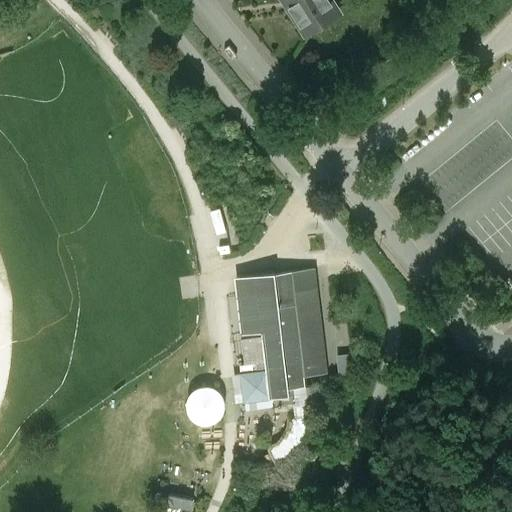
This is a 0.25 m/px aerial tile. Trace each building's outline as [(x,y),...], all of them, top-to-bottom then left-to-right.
[(330,0),(284,0),(305,32),(322,21),(319,15),(334,6),(330,0)] [(335,248),(332,232),(313,235),(315,251),(335,248)] [(314,269),(275,273),(279,306),(295,304),(298,325),(304,376),(326,373),(314,269)] [(275,272),(237,277),(243,331),(279,327),(298,325),(295,304),(279,306),(275,273),(275,272)] [(298,325),(279,327),(284,369),(269,371),(272,397),(289,395),(289,388),(294,388),(305,386),(304,376),(298,325)] [(269,371),(242,374),(245,401),(272,397),(269,371)] [(289,388),(289,395),(272,397),(273,407),(296,404),(294,388),(289,388)] [(165,501),(173,502),(175,492),(197,496),(198,489),(168,483),(165,501)] [(176,495),(175,505),(196,507),(196,497),(176,495)]
